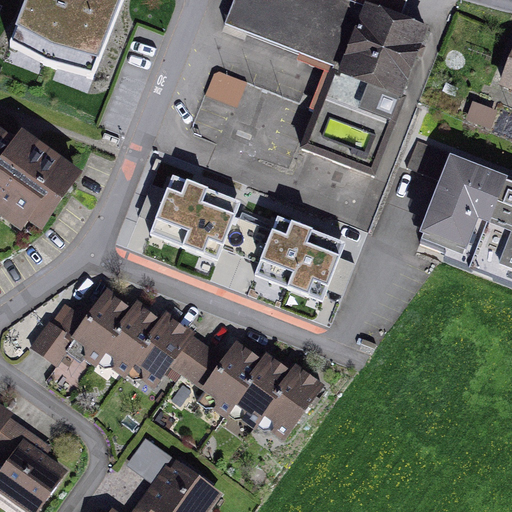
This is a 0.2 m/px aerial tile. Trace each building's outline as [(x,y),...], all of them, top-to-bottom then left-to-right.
[(124,0),(23,0),(7,43),(95,77),(124,0)] [(346,0),(235,0),(225,26),(338,71),(309,147),(372,173),(427,30),(401,20),(346,0)] [(346,0),(401,20),(409,1),(407,0),(346,0)] [(140,27),(100,124),(126,135),(166,38),(140,27)] [(511,61),(502,89),(511,92),(511,61)] [(216,71),(207,97),(240,109),(249,83),(216,71)] [(12,145),(0,136),(0,228),(18,240),(45,238),(83,182),(18,137),(12,145)] [(511,185),(450,163),(421,243),(511,275),(511,185)] [(166,207),(196,218),(205,194),(175,183),(166,207)] [(205,194),(196,218),(226,230),(235,206),(205,194)] [(185,246),(196,218),(166,207),(155,234),(185,246)] [(226,230),(196,218),(185,246),(215,257),(226,230)] [(270,246),(300,258),(309,233),(279,222),(270,246)] [(309,233),(300,258),(330,269),(339,245),(309,233)] [(289,285),(300,258),(270,246),(260,274),(289,285)] [(330,269),(300,258),(289,285),(319,296),(330,269)] [(97,362),(100,358),(132,312),(105,294),(71,344),(97,362)] [(124,375),(128,369),(160,323),(136,306),(132,312),(100,358),(124,375)] [(154,387),(170,364),(186,341),(190,334),(164,317),(160,323),(128,369),(154,387)] [(170,364),(206,388),(222,365),(186,341),(170,364)] [(225,415),(230,408),(261,363),(236,346),(222,365),(206,388),(200,397),(225,415)] [(260,420),(291,376),(264,358),(261,363),(230,408),(256,426),(260,420)] [(291,376),(260,420),(285,438),(320,387),(295,370),(291,376)] [(0,441),(13,423),(0,413),(0,441)] [(39,511),(64,478),(21,446),(0,474),(0,500),(16,511),(39,511)] [(170,462),(136,510),(138,511),(204,511),(216,495),(170,462)]
